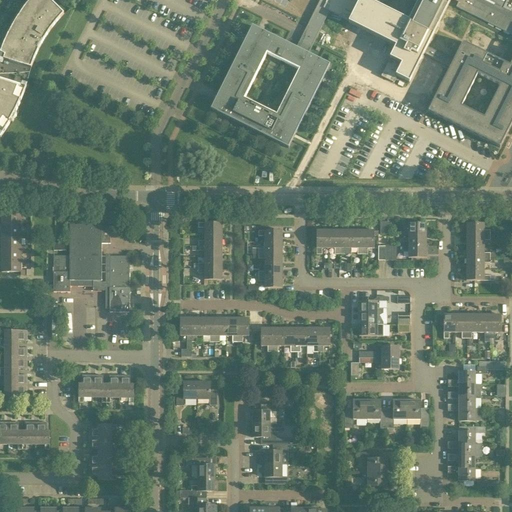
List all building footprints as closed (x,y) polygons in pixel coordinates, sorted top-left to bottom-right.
[(35,58),(36,55),(37,52),(38,50),(41,45),(42,43),(44,39),(46,36),(48,33),(50,31),(52,27),(54,24),(56,22),(57,21),(64,14),(49,0),(30,0),(29,1),(23,10),(22,9),(15,18),(12,22),(7,33),(8,33),(4,43),(0,53),(0,57),(31,68),(34,61),(35,58)] [(511,0),(327,0),(323,9),(329,12),(349,22),(348,23),(396,47),(380,77),(393,83),(397,77),(409,83),(450,0),(451,0),(458,3),(455,8),(511,36),(511,34),(511,61),(510,66),(462,43),(428,112),(499,148),(511,123),(511,0)] [(303,39),(304,39),(302,44),(301,44),(301,45),(299,50),(252,26),(210,110),(288,149),(330,65),(308,54),(329,12),(323,9),(310,35),(306,33),(307,34),(304,39),(304,38),(303,39)] [(0,79),(25,88),(31,68),(0,57),(0,79)] [(23,96),(24,93),(26,88),(25,88),(0,79),(0,137),(3,133),(6,130),(7,127),(9,124),(12,119),(14,116),(15,113),(17,109),(20,103),(22,99),(23,96)] [(2,215),(1,215),(1,223),(21,223),(21,227),(26,227),(26,221),(21,221),(21,210),(1,210),(1,211),(2,211),(2,215)] [(2,227),(1,227),(1,235),(21,235),(21,240),(26,239),(26,233),(21,234),(21,227),(21,223),(1,223),(2,223),(2,227)] [(198,229),(204,229),(204,235),(222,235),(222,223),(204,223),(198,223),(198,229)] [(402,229),(408,229),(408,236),(426,235),(426,224),(408,224),(402,224),(402,229)] [(466,235),(490,235),(490,231),(484,231),(484,224),(466,224),(466,235)] [(54,255),(53,255),(53,293),(70,293),(70,281),(101,282),(101,244),(110,244),(110,228),(101,228),(101,225),(69,225),(69,257),(54,257),(54,255)] [(258,237),(264,237),(264,243),(282,243),(282,231),(264,231),(258,231),(258,237)] [(328,249),(328,231),(316,231),(316,249),(316,255),(322,255),(321,249),(328,249)] [(339,255),(339,231),(328,231),(328,249),(334,249),(334,255),(339,255)] [(351,249),(351,231),(339,231),(339,255),(344,255),(344,249),(351,249)] [(362,255),(362,231),(351,231),(351,249),(357,249),(357,255),(362,255)] [(362,231),(362,255),(367,255),(367,249),(374,249),(374,231),(362,231)] [(2,240),(1,240),(1,248),(21,248),(21,252),(26,252),(26,245),(21,246),(21,240),(21,235),(1,235),(1,236),(2,236),(2,240)] [(222,235),(204,235),(204,241),(198,242),(198,246),(222,246),(222,235)] [(426,235),(408,236),(408,242),(402,242),(402,247),(426,247),(426,235)] [(490,235),(466,235),(466,247),(484,247),(484,241),(490,241),(490,235)] [(264,243),(264,249),(258,249),(252,249),(252,254),(254,254),(258,254),(264,254),(282,254),(282,243),(264,243)] [(204,258),(222,258),(222,246),(198,246),(198,247),(192,247),(192,251),(204,251),(204,258)] [(426,247),(402,247),(402,248),(400,248),(400,251),(402,251),(402,252),(408,252),(408,259),(426,259),(426,247)] [(484,247),(466,247),(466,258),(494,258),(494,254),(484,254),(484,247)] [(2,252),(1,252),(1,260),(21,260),(21,264),(26,263),(26,258),(21,258),(21,252),(21,248),(1,248),(2,248),(2,252)] [(264,259),(264,266),(282,266),(282,254),(264,254),(258,254),(258,259),(264,259)] [(109,271),(129,271),(129,257),(110,257),(109,271)] [(222,258),(204,258),(204,264),(193,264),(193,269),(195,269),(197,269),(198,269),(222,269),(222,258)] [(494,258),(466,258),(466,270),(484,270),(484,264),(490,264),(490,259),(494,258)] [(1,260),(2,260),(2,264),(1,264),(1,272),(20,273),(20,276),(26,276),(26,271),(21,271),(21,264),(21,260),(1,260)] [(282,266),(264,266),(264,272),(258,272),(258,277),(282,277),(282,266)] [(222,281),(222,269),(198,269),(198,271),(198,274),(204,274),(204,281),(222,281)] [(484,270),(466,270),(466,282),(494,282),(494,276),(483,276),(484,270)] [(109,285),(129,285),(129,271),(109,271),(109,285)] [(282,277),(258,277),(258,282),(264,282),(264,289),(282,289),(282,277)] [(109,299),(129,299),(129,285),(109,285),(109,299)] [(376,302),(358,302),(358,325),(376,325),(376,326),(383,325),(383,323),(379,316),(382,314),(382,309),(379,309),(379,303),(387,303),(387,297),(376,297),(376,302)] [(129,299),(109,299),(109,313),(129,313),(129,299)] [(448,339),(449,333),(455,333),(455,315),(443,315),(443,333),(444,333),(443,339),(448,339)] [(455,315),(455,333),(461,333),(461,339),(466,339),(466,315),(455,315)] [(478,333),(478,315),(466,315),(466,339),(471,339),(471,333),(478,333)] [(478,315),(478,333),(484,333),(484,343),(489,343),(489,339),(489,315),(478,315)] [(489,315),(489,339),(494,339),(494,333),(501,333),(501,315),(489,315)] [(179,337),(186,337),(186,350),(181,350),(181,358),(191,358),(191,343),(191,337),(191,319),(179,319),(179,337)] [(203,337),(203,319),(191,319),(191,337),(191,343),(196,343),(196,337),(203,337)] [(214,343),(214,319),(203,319),(203,337),(209,337),(209,343),(214,343)] [(225,337),(225,319),(214,319),(214,343),(219,343),(219,337),(225,337)] [(237,343),(237,319),(225,319),(225,337),(232,337),(232,343),(237,343)] [(237,319),(237,343),(242,343),(242,337),(249,337),(249,319),(237,319)] [(376,332),(376,326),(376,325),(358,325),(358,337),(376,337),(383,337),(383,332),(376,332)] [(272,353),(272,329),(260,329),(260,347),(267,347),(267,353),(272,353)] [(283,347),(283,329),(272,329),(272,353),(277,353),(277,347),(283,347)] [(295,353),(295,329),(283,329),(283,347),(290,347),(290,353),(295,353)] [(306,347),(306,329),(295,329),(295,353),(300,353),(300,347),(306,347)] [(306,329),(306,347),(313,347),(313,353),(318,353),(318,329),(306,329)] [(329,329),(318,329),(318,353),(323,353),(323,347),(329,347),(329,329)] [(26,342),(26,332),(5,332),(5,342),(0,341),(0,345),(18,345),(18,342),(26,342)] [(26,359),(26,349),(18,349),(18,345),(0,345),(0,348),(5,349),(5,359),(26,359)] [(375,359),(398,359),(399,347),(381,347),(381,354),(375,354),(375,353),(358,352),(358,359),(375,359)] [(26,369),(26,359),(5,359),(5,369),(0,368),(0,373),(18,373),(18,369),(26,369)] [(398,359),(375,359),(375,364),(381,364),(381,370),(398,371),(398,359)] [(487,371),(489,371),(497,371),(505,371),(505,363),(497,363),(491,363),(487,363),(479,363),(479,367),(487,367),(487,371)] [(26,386),(26,376),(18,376),(18,373),(0,373),(0,377),(5,377),(5,386),(26,386)] [(458,373),(458,381),(458,385),(474,385),(475,373),(458,373)] [(92,398),(92,377),(82,376),(82,385),(78,385),(78,403),(83,403),(83,398),(92,398)] [(105,404),(106,385),(102,385),(102,377),(92,377),(92,398),(101,398),(101,404),(105,404)] [(119,399),(119,377),(109,377),(109,385),(106,385),(105,404),(110,404),(110,399),(119,399)] [(133,404),(133,386),(129,386),(130,377),(119,377),(119,399),(128,399),(128,404),(133,404)] [(458,387),(458,393),(458,398),(474,398),(480,398),(480,385),(474,385),(458,385),(458,381),(447,381),(447,387),(458,387)] [(183,406),(183,400),(196,400),(196,383),(183,383),(183,391),(176,391),(176,406),(183,406)] [(196,383),(196,400),(209,400),(209,406),(216,406),(216,391),(209,391),(209,383),(196,383)] [(497,397),(504,397),(505,385),(497,385),(497,397)] [(26,396),(26,386),(5,386),(5,395),(0,395),(0,399),(18,400),(18,396),(26,396)] [(447,400),(458,400),(458,405),(458,410),(474,410),(474,409),(474,398),(458,398),(458,393),(447,393),(447,400)] [(366,420),(366,401),(352,401),(352,414),(344,414),(344,431),(349,431),(349,429),(353,429),(353,420),(366,420)] [(366,401),(366,420),(380,420),(380,429),(386,429),(386,415),(380,414),(380,401),(366,401)] [(406,421),(406,402),(392,402),(392,415),(386,415),(386,429),(386,434),(393,434),(393,421),(406,421)] [(428,415),(420,415),(420,402),(406,402),(406,421),(420,421),(420,430),(428,430),(428,415)] [(269,426),(269,425),(269,418),(276,418),(276,412),(275,412),(275,405),(260,405),(260,413),(252,413),(252,426),(269,426)] [(447,412),(458,412),(458,422),(474,422),(480,422),(480,409),(474,409),(474,410),(458,410),(458,405),(447,405),(447,412)] [(0,445),(8,446),(8,424),(0,423),(0,445)] [(22,451),(22,432),(18,432),(18,424),(8,424),(8,446),(18,446),(18,450),(22,451)] [(35,446),(35,424),(25,424),(25,432),(22,432),(22,451),(26,451),(26,446),(35,446)] [(49,451),(49,432),(46,432),(46,424),(35,424),(35,446),(45,446),(45,451),(49,451)] [(116,431),(116,426),(97,425),(97,430),(89,430),(89,440),(111,440),(111,432),(116,431)] [(260,445),(272,445),(272,446),(275,446),(275,445),(275,432),(282,432),(282,425),(269,425),(269,426),(252,426),(252,439),(260,439),(260,445)] [(447,450),(458,450),(458,445),(474,445),(474,433),(458,433),(458,443),(447,443),(447,450)] [(111,449),(111,440),(89,440),(89,450),(97,450),(97,453),(116,453),(115,449),(111,449)] [(264,466),(282,466),(282,465),(287,465),(287,445),(275,445),(275,446),(272,446),(272,453),(264,453),(264,466)] [(447,462),(458,462),(458,457),(474,458),(481,458),(481,445),(474,445),(458,445),(458,450),(458,456),(447,455),(447,462)] [(111,467),(111,458),(116,458),(116,453),(97,453),(97,457),(89,457),(89,467),(111,467)] [(367,473),(386,474),(386,460),(373,460),(373,453),(358,453),(358,460),(367,459),(367,473)] [(447,474),(458,474),(458,470),(474,470),(474,458),(458,457),(458,462),(458,468),(447,468),(447,474)] [(197,479),(214,479),(214,466),(206,466),(206,459),(191,459),(191,460),(186,460),(186,465),(191,465),(191,479),(197,479)] [(288,478),(282,478),(282,466),(264,466),(264,479),(272,479),(272,486),(288,485),(288,478)] [(111,476),(111,467),(89,467),(89,477),(97,477),(97,481),(116,481),(116,476),(111,476)] [(458,470),(458,474),(458,482),(474,482),(474,470),(458,470)] [(386,474),(367,473),(367,487),(358,487),(358,494),(373,494),(373,487),(386,487),(386,474)] [(214,479),(197,479),(197,487),(191,487),(191,492),(179,492),(179,499),(188,499),(206,499),(206,492),(214,492),(214,479)] [(216,511),(216,506),(214,506),(206,506),(206,499),(188,499),(188,510),(197,509),(197,511),(216,511)]
